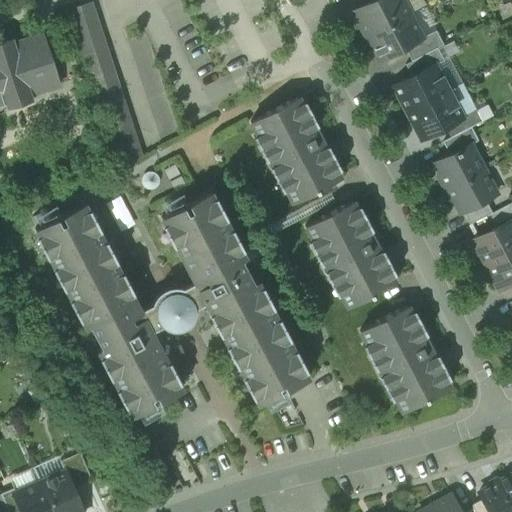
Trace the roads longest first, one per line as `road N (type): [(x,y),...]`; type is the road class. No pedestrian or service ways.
road 1 (residential): [(511,399),(284,0)]
road 2 (residential): [(289,479),(511,420)]
